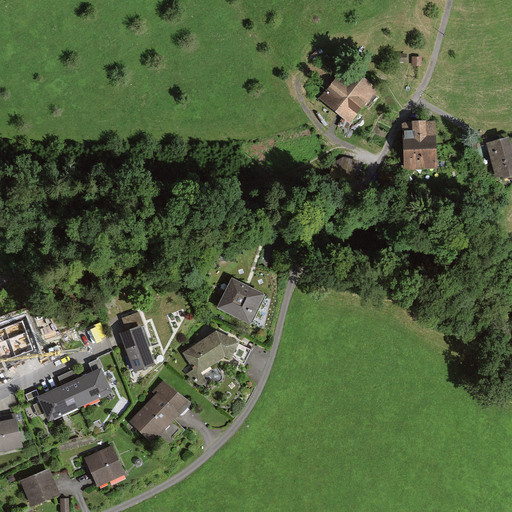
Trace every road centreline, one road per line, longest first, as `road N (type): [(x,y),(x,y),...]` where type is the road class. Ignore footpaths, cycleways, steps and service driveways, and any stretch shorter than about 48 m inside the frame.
road 1 (residential): [(449,0),(417,92),(303,254),(269,366),(240,419),(177,479),(112,511)]
road 2 (residential): [(113,340),(0,391)]
